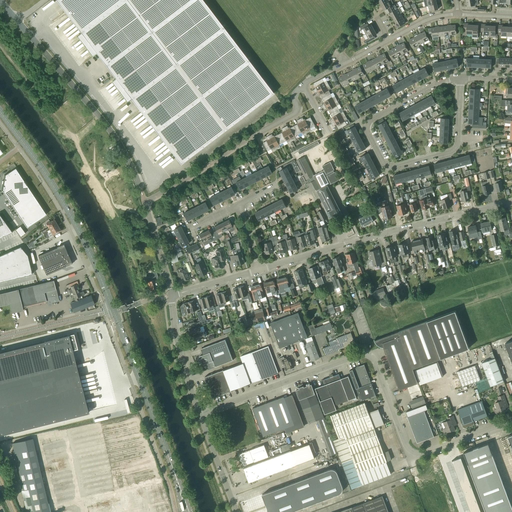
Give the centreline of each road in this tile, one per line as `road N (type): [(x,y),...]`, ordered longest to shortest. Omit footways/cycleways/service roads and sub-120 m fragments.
road 1 (unclassified): [(447,444),(408,449),(373,360),(361,354),(198,415)]
road 2 (residential): [(460,76),(454,148),(391,167),(368,121),(454,77)]
road 3 (unclassified): [(258,270),(511,202)]
road 4 (unclassified): [(140,187),(103,123),(0,0)]
road 5 (primary): [(113,310),(75,226),(0,113)]
road 6 (primary): [(187,511),(113,310)]
road 7 (residential): [(145,203),(293,114),(302,84)]
road 8 (unclassified): [(198,415),(171,295)]
